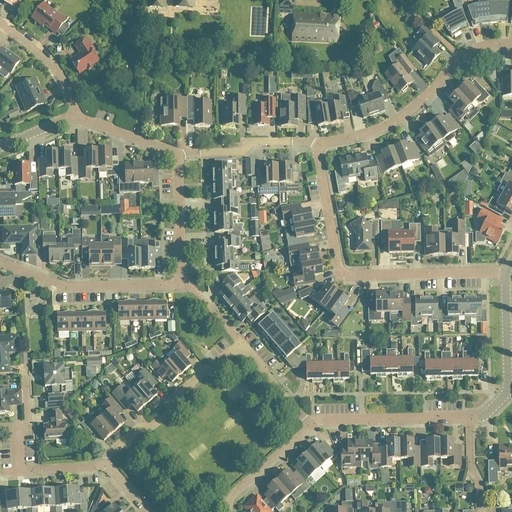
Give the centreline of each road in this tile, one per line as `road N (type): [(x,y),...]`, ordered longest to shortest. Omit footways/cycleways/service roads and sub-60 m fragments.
road 1 (residential): [(505,273),(508,390),(482,417),(313,424)]
road 2 (residential): [(0,260),(66,287),(179,283),(178,154)]
road 3 (residential): [(505,273),(345,275),(320,145)]
road 4 (residential): [(103,464),(238,343),(313,424)]
road 5 (residential): [(320,145),(390,127),(461,57),(479,46),(511,46)]
road 6 (residential): [(178,154),(241,151),(254,141),(320,145)]
road 7 (residential): [(16,428),(18,471),(103,464)]
road 8 (residential): [(229,511),(232,492),(313,424)]
